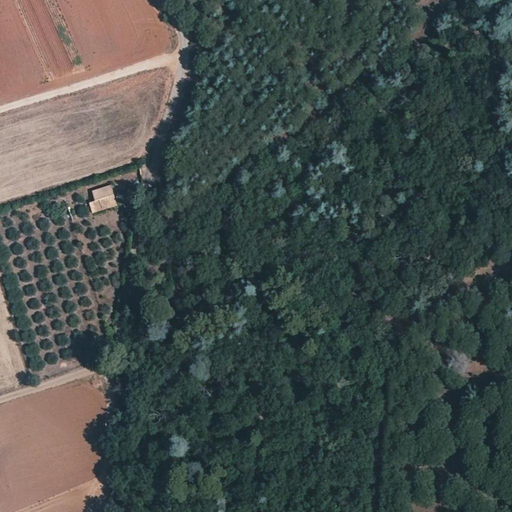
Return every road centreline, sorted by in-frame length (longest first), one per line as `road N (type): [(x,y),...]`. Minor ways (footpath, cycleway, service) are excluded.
road 1 (unclassified): [(162,0),(179,23),(183,63),(136,237),(115,360)]
road 2 (unclassified): [(115,360),(103,511)]
road 3 (unclassified): [(115,360),(0,398)]
